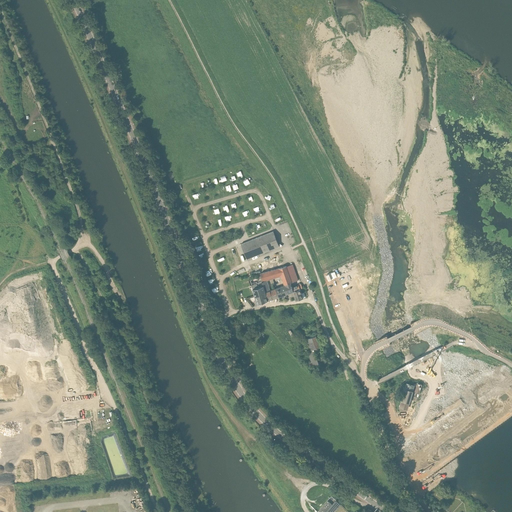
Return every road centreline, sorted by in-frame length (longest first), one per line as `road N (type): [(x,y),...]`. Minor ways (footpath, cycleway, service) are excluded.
road 1 (tertiary): [(385,511),(286,439),(242,395),(73,0)]
road 2 (track): [(511,115),(454,101),(439,106),(440,136),(429,152),(426,206),(445,292),(479,348)]
road 3 (track): [(205,511),(175,433),(156,419),(109,304),(74,249)]
road 4 (track): [(0,8),(78,209),(80,242)]
road 5 (unclassified): [(362,380),(331,343),(281,226)]
road 6 (unclassified): [(362,380),(365,355),(425,322),(460,332),(479,348)]
road 7 (unclassified): [(157,511),(97,371)]
road 8 (track): [(431,511),(396,450),(391,410),(368,387)]
road 9 (unclassified): [(416,511),(368,387)]
